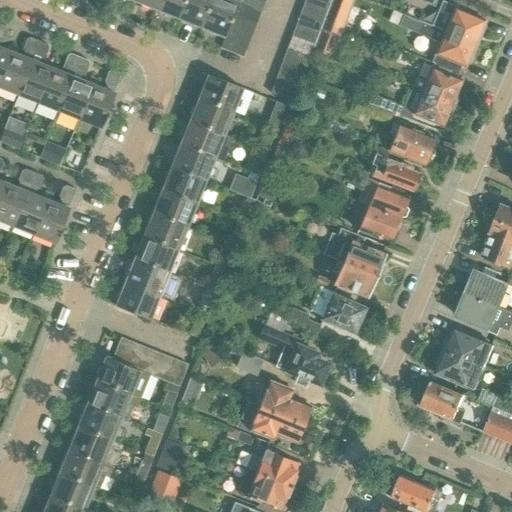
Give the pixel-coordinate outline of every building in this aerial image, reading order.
[(132,0),(132,1),(142,5),(142,7),(153,11),(154,9),(155,10),(159,0),(132,0)] [(159,0),(155,10),(165,14),(164,16),(175,20),(176,18),(177,19),(184,0),(159,0)] [(184,0),(177,19),(188,23),(187,25),(198,29),(199,27),(201,28),(212,0),(184,0)] [(212,0),(201,28),(211,32),(210,34),(222,38),(222,37),(224,38),(225,36),(229,26),(232,20),(234,14),(238,4),(239,3),(261,12),(265,0),(212,0)] [(306,0),(306,2),(328,10),(331,0),(306,0)] [(331,0),(328,10),(324,21),(344,28),(354,0),(331,0)] [(302,12),(324,21),(328,10),(306,2),(302,12)] [(239,3),(238,4),(234,14),(257,23),(261,12),(239,3)] [(445,31),(475,44),(485,22),(455,9),(445,31)] [(298,24),(319,32),(324,21),(302,12),(298,24)] [(445,31),(404,13),(398,26),(439,44),(431,62),(458,73),(461,65),(465,67),(475,44),(445,31)] [(234,14),(232,20),(229,26),(252,34),(257,23),(234,14)] [(319,32),(315,44),(313,48),(333,56),(344,28),(324,21),(319,32)] [(6,27),(0,24),(0,78),(10,51),(0,46),(0,42),(4,41),(8,31),(6,27)] [(293,36),(315,44),(319,32),(298,24),(293,36)] [(225,36),(248,45),(252,34),(229,26),(225,36)] [(225,36),(224,38),(220,49),(243,58),(248,45),(225,36)] [(315,44),(293,36),(289,47),(310,55),(313,48),(315,44)] [(22,56),(10,51),(0,78),(0,87),(17,94),(38,40),(30,37),(26,38),(22,48),(24,52),(22,56)] [(47,44),(38,40),(17,94),(38,102),(51,67),(39,63),(41,58),(45,57),(48,47),(47,44)] [(285,58),(306,66),(310,55),(289,47),(285,58)] [(63,72),(51,67),(38,102),(57,110),(78,56),(71,53),(67,55),(63,64),(65,68),(63,72)] [(88,60),(78,56),(57,110),(78,119),(92,84),(80,79),(82,75),(85,73),(89,64),(88,60)] [(280,69),(302,78),(306,66),(285,58),(280,69)] [(462,81),(456,78),(458,73),(431,62),(431,63),(434,64),(432,68),(427,81),(415,76),(411,88),(452,104),(462,81)] [(302,78),(280,69),(276,80),(298,88),(302,78)] [(104,88),(92,84),(78,119),(100,128),(113,92),(121,73),(112,70),(108,71),(104,81),(105,85),(104,88)] [(197,97),(200,98),(199,99),(232,112),(241,89),(208,76),(204,87),(201,86),(197,97)] [(298,88),(276,80),(271,93),(293,101),(298,88)] [(392,112),(411,119),(413,114),(443,127),(452,104),(411,88),(403,107),(375,96),(371,105),(392,113),(392,112)] [(188,120),(190,121),(190,122),(223,135),(232,112),(199,99),(195,109),(193,108),(188,120)] [(371,105),(357,99),(352,112),(387,125),(392,113),(371,105)] [(275,131),(285,105),(276,102),(266,128),(275,131)] [(8,127),(28,134),(31,123),(11,117),(8,127)] [(295,121),(286,118),(278,140),(293,146),(294,144),(288,142),(295,121)] [(181,146),(214,159),(214,158),(223,161),(232,139),(223,135),(190,122),(186,132),(184,132),(179,144),(181,145),(181,146)] [(392,122),(388,131),(388,134),(391,137),(395,139),(390,151),(424,164),(426,161),(428,160),(431,154),(429,152),(434,139),(400,125),(392,122)] [(3,129),(0,136),(0,140),(19,149),(24,137),(3,129)] [(258,149),(267,153),(273,136),(264,132),(258,149)] [(293,146),(278,140),(268,168),(283,173),(293,146)] [(50,141),(44,155),(61,162),(67,148),(50,141)] [(372,164),(369,173),(414,191),(420,175),(411,172),(413,168),(387,158),(389,152),(371,145),(369,150),(372,152),(368,162),(372,164)] [(170,167),(172,168),(171,169),(205,182),(214,159),(181,146),(177,156),(175,155),(170,167)] [(247,172),(249,173),(249,172),(258,176),(267,153),(258,149),(256,149),(247,172)] [(6,183),(0,198),(0,221),(13,226),(35,172),(25,169),(22,170),(18,180),(19,184),(18,187),(6,183)] [(161,190),(163,191),(162,193),(195,206),(205,182),(171,169),(168,178),(166,178),(161,190)] [(267,169),(257,196),(271,202),(280,174),(267,169)] [(35,172),(13,226),(34,235),(48,199),(35,194),(36,190),(40,189),(44,179),(42,175),(35,172)] [(249,172),(249,173),(240,196),(249,199),(258,176),(249,172)] [(400,219),(401,217),(404,216),(407,209),(405,206),(409,198),(390,190),(391,187),(366,177),(356,201),(369,206),(369,207),(400,219)] [(48,199),(34,235),(53,243),(54,243),(68,208),(75,188),(66,185),(62,187),(58,196),(60,199),(58,204),(48,199)] [(152,213),(154,213),(153,214),(187,227),(195,206),(162,193),(158,202),(156,202),(152,213)] [(511,209),(503,206),(492,234),(511,241),(511,209)] [(399,221),(400,219),(369,207),(359,230),(371,234),(372,232),(391,240),(395,231),(398,230),(401,223),(399,221)] [(143,236),(145,237),(144,238),(177,251),(187,227),(153,214),(149,226),(147,225),(143,236)] [(492,236),(483,258),(511,269),(511,241),(492,234),(491,235),(492,236)] [(134,259),(135,260),(135,261),(168,274),(177,251),(144,238),(141,248),(138,247),(134,259)] [(349,250),(343,248),(337,260),(377,277),(386,255),(353,241),(349,250)] [(214,266),(223,269),(230,252),(221,249),(214,266)] [(332,274),(338,277),(334,285),(367,299),(377,277),(337,260),(332,274)] [(124,282),(127,282),(126,283),(159,297),(168,274),(135,261),(131,271),(129,271),(124,282)] [(223,269),(214,266),(206,288),(215,292),(223,269)] [(477,273),(467,295),(500,308),(510,284),(496,278),(495,280),(477,273)] [(318,276),(315,284),(320,286),(326,288),(329,281),(318,276)] [(115,305),(118,306),(117,308),(150,321),(159,297),(126,283),(122,293),(120,292),(115,305)] [(288,318),(299,325),(308,334),(315,337),(321,322),(332,326),(333,324),(353,333),(363,309),(332,296),(334,291),(326,288),(320,286),(309,312),(308,314),(289,307),(285,316),(288,318)] [(203,295),(197,312),(206,315),(212,298),(203,295)] [(467,295),(458,317),(477,325),(475,327),(489,333),(497,336),(500,328),(509,332),(511,323),(511,313),(500,308),(467,295)] [(319,384),(321,380),(324,379),(328,371),(326,368),(327,365),(315,360),(317,355),(300,348),(303,343),(282,334),(288,318),(285,316),(272,307),(264,326),(265,327),(260,338),(283,348),(276,366),(319,384)] [(196,320),(190,334),(189,337),(198,340),(205,324),(196,320)] [(494,347),(455,330),(445,351),(485,368),(490,356),(494,347)] [(120,338),(112,360),(124,366),(133,343),(120,338)] [(133,343),(124,366),(135,370),(144,348),(133,343)] [(223,360),(211,343),(199,352),(211,369),(223,360)] [(144,348),(135,370),(138,371),(146,374),(155,352),(144,348)] [(485,368),(445,351),(436,373),(475,391),(479,381),(485,368)] [(155,352),(146,374),(157,379),(166,356),(155,352)] [(256,376),(263,360),(243,352),(237,368),(256,376)] [(166,356),(157,379),(167,383),(177,360),(166,356)] [(100,369),(96,380),(98,381),(98,383),(129,395),(138,371),(135,370),(124,366),(112,360),(107,359),(103,370),(100,369)] [(177,360),(167,383),(179,387),(188,365),(177,360)] [(270,382),(259,407),(304,425),(310,412),(306,406),(289,399),(293,391),(270,382)] [(432,382),(422,406),(460,423),(466,411),(459,409),(465,396),(432,382)] [(91,392),(87,402),(89,403),(89,405),(120,417),(129,395),(98,383),(94,393),(91,392)] [(478,401),(493,407),(511,415),(511,401),(482,390),(478,401)] [(171,411),(176,394),(167,391),(161,408),(171,411)] [(247,401),(236,427),(249,432),(250,430),(273,439),(275,433),(293,441),(298,438),(304,425),(259,407),(247,401)] [(83,414),(78,426),(80,427),(79,429),(111,442),(120,417),(89,405),(85,415),(83,414)] [(511,415),(493,407),(483,433),(511,444),(511,415)] [(158,413),(152,431),(161,434),(168,417),(158,413)] [(74,437),(69,450),(71,450),(70,452),(102,465),(111,442),(79,429),(76,437),(74,437)] [(253,437),(238,432),(235,440),(250,445),(253,437)] [(153,457),(159,441),(150,437),(144,454),(153,457)] [(167,438),(157,464),(180,473),(188,453),(180,450),(182,444),(167,438)] [(263,460),(252,455),(246,469),(293,488),(297,477),(294,474),(298,464),(279,457),(280,453),(268,448),(263,460)] [(64,461),(59,472),(62,473),(61,475),(92,488),(100,491),(100,490),(105,477),(108,479),(112,469),(102,465),(70,452),(66,462),(64,461)] [(140,461),(134,478),(144,481),(150,464),(140,461)] [(158,468),(148,494),(172,503),(182,477),(158,468)] [(240,495),(260,503),(261,500),(280,508),(284,500),(289,497),(293,488),(246,469),(238,488),(240,495)] [(55,483),(51,495),(53,496),(52,498),(83,511),(92,488),(61,475),(58,484),(55,483)] [(388,490),(386,495),(392,497),(428,511),(434,511),(437,506),(442,493),(401,476),(400,478),(394,475),(393,478),(388,490)] [(142,503),(146,490),(138,487),(133,500),(142,503)] [(46,506),(43,511),(82,511),(83,511),(52,498),(48,507),(46,506)] [(235,502),(230,511),(257,511),(250,509),(235,502)]
